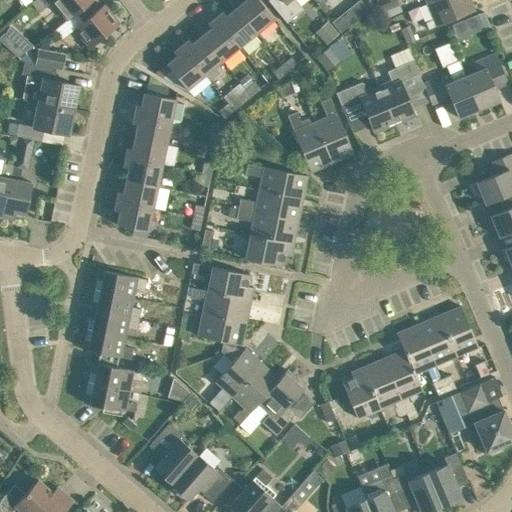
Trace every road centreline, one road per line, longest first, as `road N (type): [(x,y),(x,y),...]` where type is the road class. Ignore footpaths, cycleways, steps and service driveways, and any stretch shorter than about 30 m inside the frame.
road 1 (residential): [(461,258),(342,298),(359,175),(412,153),(421,159)]
road 2 (residential): [(61,254),(84,208),(107,79),(146,29)]
road 3 (residential): [(41,406),(52,397),(76,280),(61,254)]
road 4 (unclassified): [(41,406),(27,383),(14,256)]
road 5 (residential): [(511,375),(461,258)]
road 6 (unclassified): [(146,511),(55,430)]
